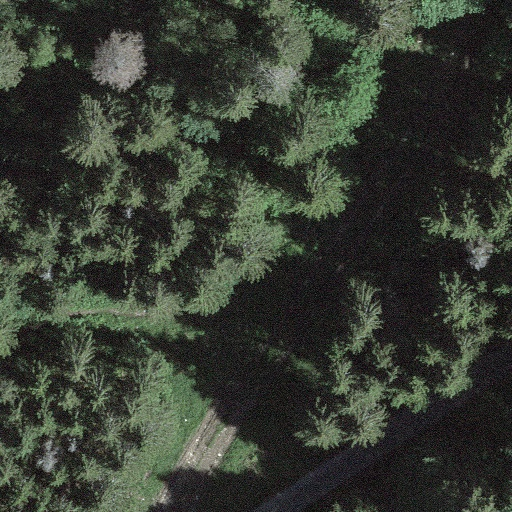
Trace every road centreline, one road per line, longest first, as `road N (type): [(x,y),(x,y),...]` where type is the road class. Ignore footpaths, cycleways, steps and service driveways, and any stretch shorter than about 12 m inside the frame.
road 1 (track): [(511,58),(454,108),(185,289),(0,349)]
road 2 (track): [(231,511),(511,328)]
